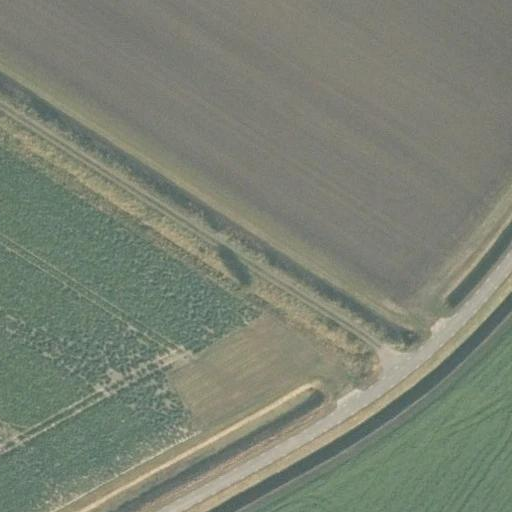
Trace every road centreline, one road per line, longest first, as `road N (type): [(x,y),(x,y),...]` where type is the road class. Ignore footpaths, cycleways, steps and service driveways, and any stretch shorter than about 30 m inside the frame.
road 1 (track): [(410,363),(0,107)]
road 2 (unclassified): [(169,511),(410,363),(511,257)]
